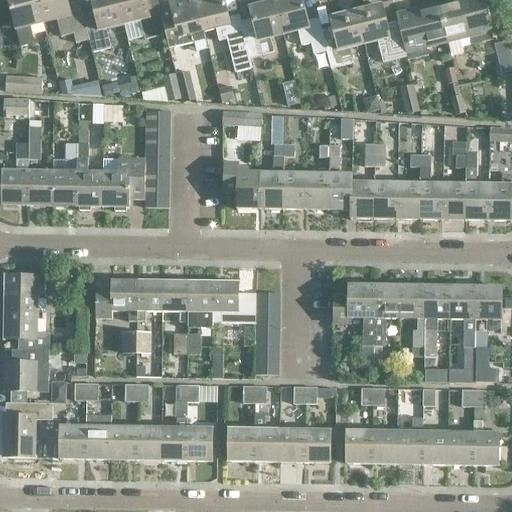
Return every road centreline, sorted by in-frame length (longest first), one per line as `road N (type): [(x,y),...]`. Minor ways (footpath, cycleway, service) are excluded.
road 1 (residential): [(212,503),(511,506)]
road 2 (residential): [(511,254),(295,250)]
road 3 (residential): [(212,503),(0,497)]
road 4 (residential): [(0,246),(183,248)]
road 5 (residential): [(183,248),(184,116)]
